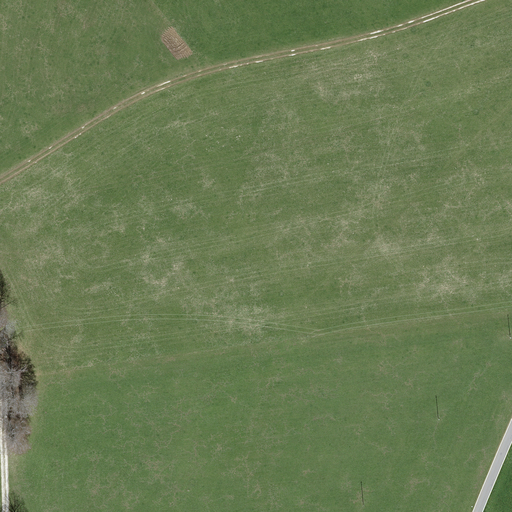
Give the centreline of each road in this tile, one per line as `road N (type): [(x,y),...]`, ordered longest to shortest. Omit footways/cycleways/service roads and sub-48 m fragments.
road 1 (track): [(483,0),(393,32),(158,91),(0,184)]
road 2 (track): [(4,511),(0,382)]
